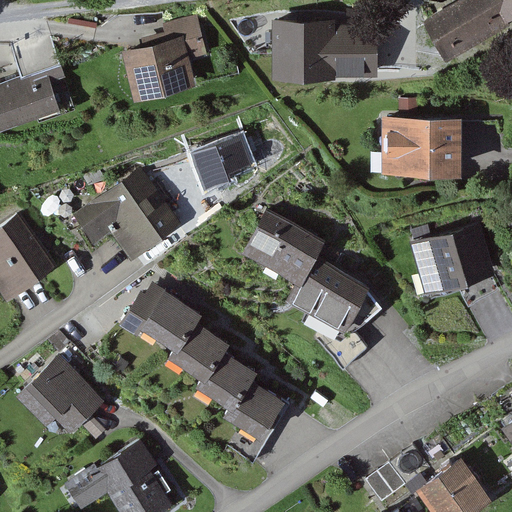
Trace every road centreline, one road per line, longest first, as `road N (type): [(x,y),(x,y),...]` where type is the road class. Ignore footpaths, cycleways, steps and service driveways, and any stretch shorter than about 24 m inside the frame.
road 1 (residential): [(243,511),(396,407),(511,344)]
road 2 (residential): [(0,358),(117,268)]
